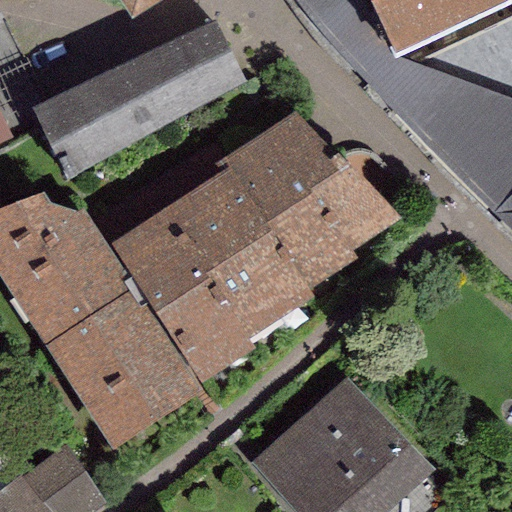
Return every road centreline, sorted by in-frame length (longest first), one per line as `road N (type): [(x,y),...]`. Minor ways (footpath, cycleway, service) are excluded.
road 1 (residential): [(262,0),(343,105),(511,266)]
road 2 (residential): [(8,0),(136,33),(198,0)]
